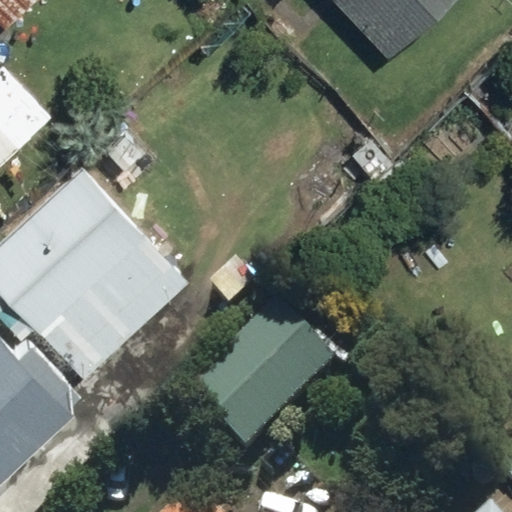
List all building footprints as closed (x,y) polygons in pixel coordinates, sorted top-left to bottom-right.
[(0,0),(0,13),(14,0),(0,0)] [(316,0),(373,61),(438,0),(316,0)] [(0,155),(42,116),(0,74),(0,155)] [(0,229),(0,306),(69,379),(180,277),(69,167),(0,229)] [(511,267),(503,276),(511,285),(511,267)] [(175,401),(235,460),(326,369),(266,309),(175,401)] [(0,464),(57,412),(54,407),(68,395),(18,340),(0,356),(0,464)]
